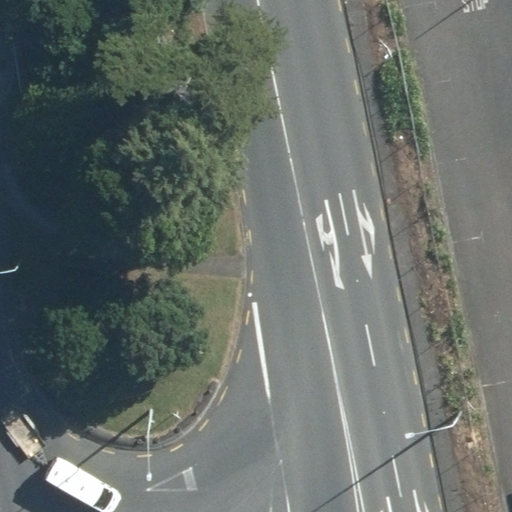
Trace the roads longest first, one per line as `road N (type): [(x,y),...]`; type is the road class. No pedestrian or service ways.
road 1 (secondary): [(324,379),(312,272),(253,0)]
road 2 (primary): [(0,444),(30,465),(129,493),(200,475),(324,379)]
